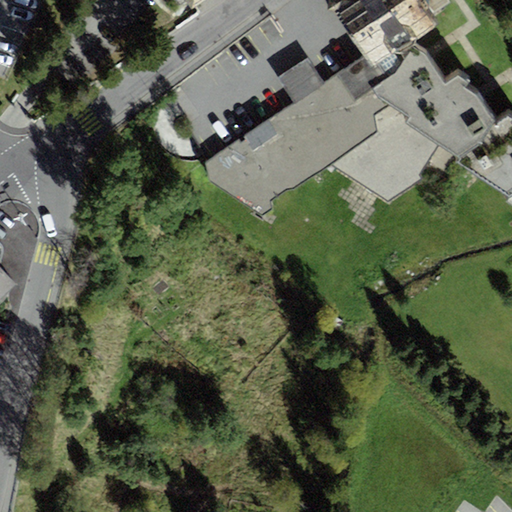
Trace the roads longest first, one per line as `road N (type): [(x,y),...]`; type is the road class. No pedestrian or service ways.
road 1 (tertiary): [(0,444),(55,224),(58,169)]
road 2 (tertiary): [(58,169),(66,135),(84,117),(250,0)]
